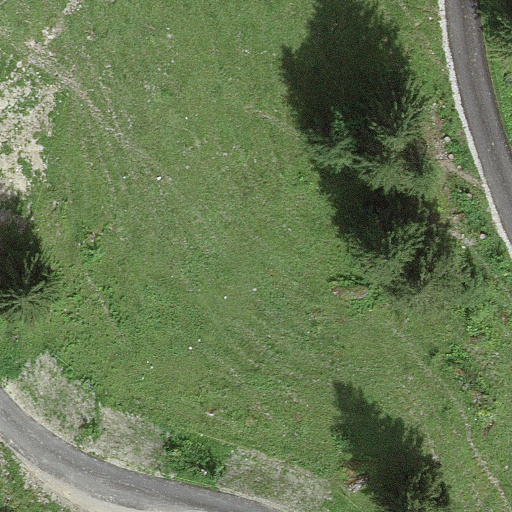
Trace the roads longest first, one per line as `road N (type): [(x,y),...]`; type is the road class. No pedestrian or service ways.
road 1 (unclassified): [(201,511),(53,469),(0,410)]
road 2 (unclassified): [(466,0),(480,117),(511,191)]
